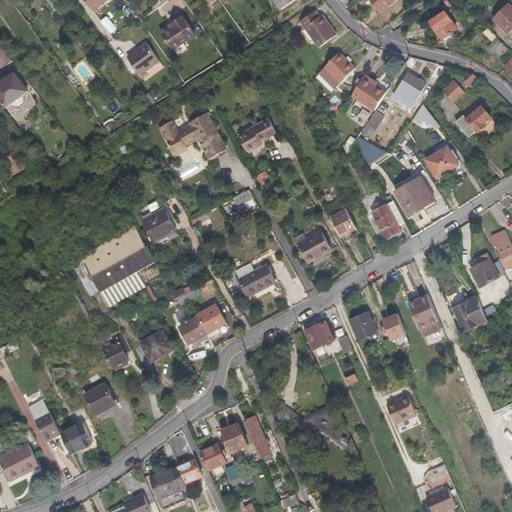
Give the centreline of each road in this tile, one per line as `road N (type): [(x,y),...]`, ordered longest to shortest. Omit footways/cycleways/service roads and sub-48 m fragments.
road 1 (residential): [(511,182),(236,346),(211,397),(91,486),(32,511)]
road 2 (residential): [(511,100),(456,61),(374,38),(329,0)]
